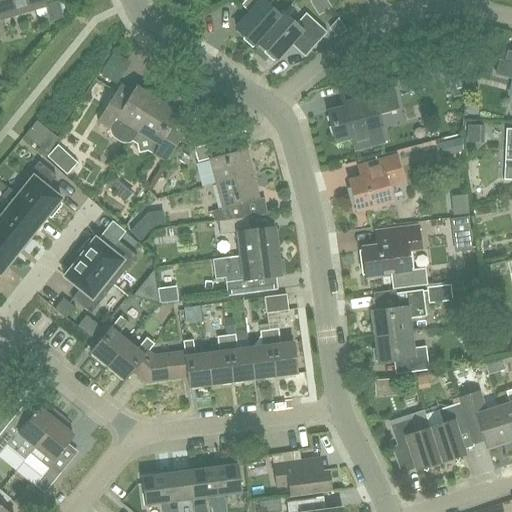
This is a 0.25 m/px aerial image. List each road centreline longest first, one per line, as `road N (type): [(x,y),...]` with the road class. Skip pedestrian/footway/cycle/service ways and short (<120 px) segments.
road 1 (residential): [(341,410),(305,189),(292,139),(272,110)]
road 2 (residential): [(511,19),(442,8),(388,17),(272,110)]
road 3 (residential): [(341,410),(134,438)]
road 4 (residential): [(272,110),(154,35),(126,0)]
road 5 (residential): [(134,438),(21,338)]
road 6 (residential): [(1,321),(93,206)]
